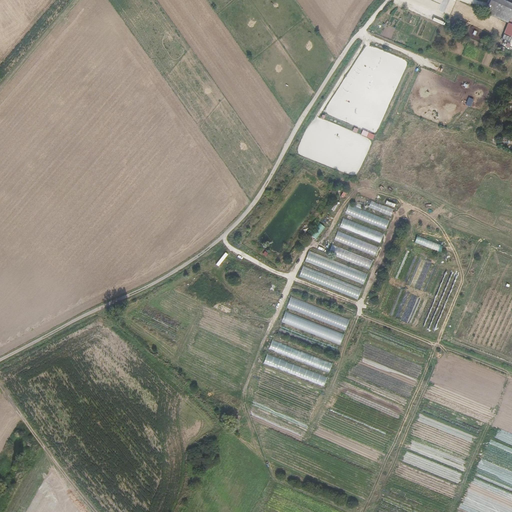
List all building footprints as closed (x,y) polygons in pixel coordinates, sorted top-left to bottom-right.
[(494,0),(489,14),(511,24),(511,23),(511,3),(502,0),(494,0)] [(474,100),(469,98),(466,106),(471,108),(474,100)] [(375,136),(363,130),(361,135),(373,140),(375,136)] [(392,214),(394,207),(359,196),(357,203),(392,214)] [(386,229),(390,219),(349,204),(345,214),(386,229)] [(384,231),(343,219),(340,228),(381,241),(384,231)] [(320,223),(311,234),(316,239),(325,227),(320,223)] [(334,241),(375,255),(379,246),(338,231),(334,241)] [(415,242),(440,251),(443,245),(417,235),(415,242)] [(332,245),(329,254),(370,268),(373,260),(332,245)] [(306,261),(319,266),(320,263),(323,264),(322,267),(336,272),(337,268),(341,269),(343,263),(309,251),(306,261)] [(216,263),(219,265),(228,254),(226,252),(216,263)] [(482,276),(486,263),(478,261),(474,273),(482,276)] [(304,265),(300,276),(326,285),(329,276),(327,276),(325,280),(317,277),(320,271),(304,265)] [(291,297),(287,307),(319,318),(322,308),(291,297)] [(286,311),(282,322),(320,336),(324,325),(286,311)] [(270,349),(296,358),(299,349),(273,340),(270,349)]
